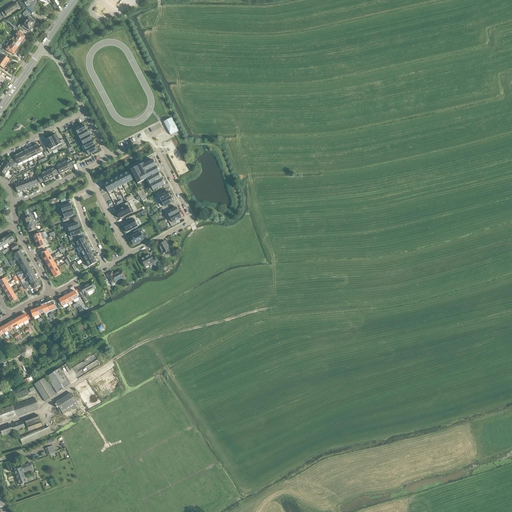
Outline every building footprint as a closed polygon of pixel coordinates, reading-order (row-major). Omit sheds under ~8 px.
[(22,0),(20,0),(18,2),(24,9),(27,7),(22,0)] [(4,10),(8,16),(19,8),(16,3),(4,10)] [(25,22),(33,28),(35,24),(36,22),(29,17),(31,15),(31,14),(26,10),(22,15),(24,17),(25,18),(28,19),(25,22)] [(22,29),(23,28),(29,32),(30,30),(31,31),(33,28),(25,22),(23,25),(20,24),(19,27),(22,29)] [(19,32),(17,35),(16,34),(13,37),(13,38),(21,43),(22,44),(25,40),(24,39),(25,37),(21,35),(22,34),(19,32)] [(13,38),(13,37),(12,37),(8,43),(17,49),(18,48),(21,43),(13,38)] [(17,49),(8,43),(6,46),(8,47),(6,51),(9,53),(10,52),(14,54),(15,52),(16,53),(19,49),(18,48),(17,49)] [(0,59),(7,64),(10,60),(7,57),(8,55),(0,49),(0,59)] [(164,122),(171,135),(179,131),(172,118),(164,122)] [(78,135),(87,130),(84,125),(73,131),(76,136),(78,135)] [(87,130),(78,135),(81,140),(90,135),(87,130)] [(52,138),(58,149),(66,145),(63,140),(60,141),(57,135),(52,138)] [(84,145),(92,140),(90,135),(81,140),(78,141),(81,146),(84,145)] [(58,149),(52,138),(46,140),(50,146),(47,148),(50,153),(58,149)] [(86,150),(95,145),(92,140),(84,145),(81,146),(84,151),(86,150)] [(33,147),(37,155),(42,152),(38,144),(33,147)] [(95,145),(86,150),(89,155),(98,151),(95,145)] [(29,149),(33,157),(37,155),(33,147),(29,149)] [(24,152),(28,160),(33,157),(29,149),(24,152)] [(19,154),(23,162),(28,160),(24,152),(19,154)] [(23,162),(19,154),(14,157),(15,159),(12,161),(17,167),(18,165),(18,164),(23,162)] [(70,159),(69,160),(66,161),(66,162),(62,164),(65,172),(70,169),(69,167),(73,165),(70,159)] [(153,160),(144,165),(143,164),(131,170),(138,184),(145,180),(147,179),(154,191),(165,185),(159,173),(160,173),(153,160)] [(17,167),(12,161),(9,165),(5,161),(2,166),(9,171),(12,166),(15,168),(17,167)] [(53,166),(54,167),(56,173),(59,172),(60,174),(65,172),(62,164),(57,166),(56,164),(53,166)] [(0,168),(0,171),(6,175),(9,171),(2,166),(0,168)] [(46,172),(50,179),(55,177),(54,174),(56,173),(54,167),(51,169),(46,172)] [(40,181),(44,179),(45,182),(50,179),(46,172),(41,174),(41,173),(37,176),(40,181)] [(123,174),(128,183),(133,180),(128,172),(123,174)] [(128,183),(123,174),(119,177),(123,185),(128,183)] [(30,179),(33,187),(38,185),(35,177),(30,179)] [(123,185),(119,177),(114,179),(118,188),(123,185)] [(25,180),(28,189),(33,187),(30,179),(25,180)] [(118,188),(114,179),(109,182),(114,190),(118,188)] [(20,182),(23,191),(28,189),(25,180),(20,182)] [(23,191),(20,182),(15,184),(18,193),(23,191)] [(114,190),(109,182),(104,184),(109,193),(114,190)] [(143,190),(139,192),(140,195),(139,195),(143,202),(147,199),(143,190)] [(159,203),(171,197),(168,192),(162,195),(161,192),(155,195),(159,203)] [(164,211),(169,208),(167,205),(174,202),(171,197),(159,203),(164,211)] [(116,212),(120,219),(133,212),(128,202),(121,206),(123,209),(116,212)] [(63,213),(73,209),(71,204),(64,206),(63,203),(58,205),(61,214),(63,213)] [(169,208),(164,211),(168,219),(179,213),(176,208),(170,211),(169,208)] [(73,209),(63,213),(65,218),(63,219),(64,222),(69,220),(68,217),(75,215),(73,209)] [(34,213),(33,213),(27,215),(28,218),(25,219),(27,226),(33,223),(37,222),(40,221),(39,218),(36,219),(34,213)] [(179,213),(168,219),(172,227),(177,224),(176,221),(182,218),(179,213)] [(135,215),(129,218),(130,221),(123,225),(127,232),(137,227),(134,222),(138,220),(135,215)] [(37,222),(33,223),(27,226),(29,232),(37,229),(35,226),(38,225),(37,222)] [(67,232),(80,228),(78,222),(71,225),(70,222),(64,224),(67,232)] [(82,234),(80,228),(67,232),(70,241),(76,239),(75,236),(82,234)] [(135,235),(130,238),(134,245),(137,244),(140,243),(140,242),(142,241),(138,234),(141,232),(139,229),(133,232),(135,235)] [(36,242),(45,239),(43,232),(34,236),(36,242)] [(5,238),(9,243),(14,240),(11,234),(5,238)] [(0,242),(3,247),(9,243),(5,238),(0,240),(0,242)] [(74,244),(76,249),(87,243),(85,238),(74,244)] [(45,239),(36,242),(38,248),(47,245),(45,239)] [(168,255),(172,252),(169,246),(167,248),(164,242),(159,245),(163,254),(166,252),(168,255)] [(79,253),(90,248),(87,243),(76,249),(79,253)] [(81,258),(92,253),(90,248),(79,253),(81,258)] [(18,260),(24,257),(21,251),(15,254),(18,260)] [(45,260),(51,257),(48,251),(42,254),(45,260)] [(86,262),(95,257),(92,253),(81,258),(84,263),(86,262)] [(149,265),(153,263),(154,264),(156,263),(154,259),(153,260),(150,254),(146,256),(147,257),(141,260),(145,267),(149,265)] [(22,266),(27,263),(24,257),(18,260),(22,266)] [(48,266),(54,262),(51,257),(45,260),(48,266)] [(95,257),(86,262),(89,267),(97,262),(95,257)] [(52,272),(58,268),(54,262),(48,266),(52,272)] [(27,263),(22,266),(25,272),(31,268),(27,263)] [(28,278),(34,274),(31,268),(25,272),(28,278)] [(58,268),(52,272),(55,278),(61,274),(58,268)] [(116,283),(126,278),(122,270),(112,275),(111,273),(107,274),(112,283),(115,281),(116,283)] [(32,283),(37,280),(34,274),(28,278),(32,283)] [(0,281),(0,282),(3,287),(8,284),(5,278),(0,281)] [(37,280),(32,283),(35,289),(41,286),(37,280)] [(95,289),(92,282),(81,288),(82,291),(85,295),(82,297),(85,302),(88,301),(85,296),(89,295),(87,292),(95,289)] [(6,292),(11,289),(8,284),(3,287),(6,292)] [(9,297),(14,294),(11,289),(6,292),(9,297)] [(70,294),(73,301),(79,298),(75,291),(70,294)] [(14,294),(9,297),(12,302),(17,299),(14,294)] [(64,297),(68,304),(73,301),(70,294),(64,297)] [(68,304),(64,297),(59,300),(62,307),(68,304)] [(48,304),(50,310),(56,308),(53,302),(48,304)] [(42,307),(44,313),(50,310),(48,304),(42,307)] [(44,313),(42,307),(36,309),(39,315),(44,313)] [(39,315),(36,309),(31,311),(33,317),(39,315)] [(20,317),(24,323),(29,320),(26,314),(20,317)] [(15,320),(18,326),(24,323),(20,317),(15,320)] [(18,326),(15,320),(10,323),(13,329),(18,326)] [(5,326),(8,332),(13,329),(10,323),(5,326)] [(31,356),(32,349),(27,346),(21,348),(20,355),(26,358),(31,356)] [(47,377),(57,393),(70,385),(60,368),(47,377)] [(34,384),(45,402),(56,395),(45,378),(34,384)] [(17,400),(28,396),(26,390),(15,394),(17,400)] [(57,403),(63,414),(79,405),(72,394),(57,403)] [(0,423),(0,422),(39,408),(35,398),(0,410),(0,423)] [(38,415),(25,419),(29,431),(42,426),(38,415)] [(11,424),(0,428),(3,435),(13,432),(25,428),(22,421),(11,426),(11,424)] [(21,440),(23,444),(50,432),(48,428),(21,440)] [(30,463),(22,466),(23,468),(22,469),(23,471),(24,471),(32,468),(30,463)] [(23,471),(22,469),(21,468),(14,471),(20,485),(27,482),(23,471)]
